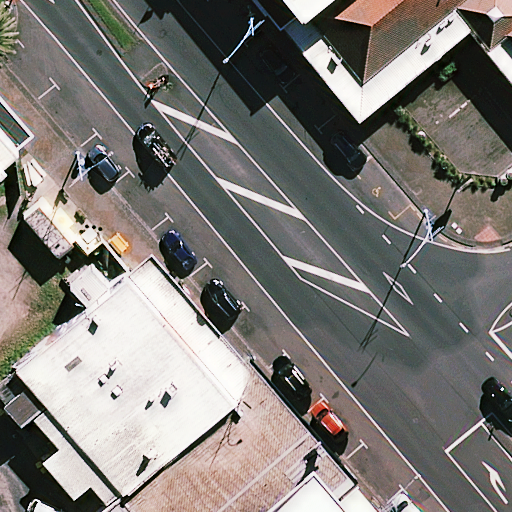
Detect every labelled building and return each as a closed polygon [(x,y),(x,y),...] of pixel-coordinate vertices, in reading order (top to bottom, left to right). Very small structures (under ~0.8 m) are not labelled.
[(511,0),(478,0),(375,84),(320,19),(297,35),(371,126),(481,36),(511,73),(511,0)] [(304,0),(320,19),(342,0),(304,0)] [(342,0),(320,19),(375,84),(478,0),(342,0)] [(0,217),(36,186),(44,179),(53,171),(0,110),(0,217)] [(51,204),(33,220),(71,263),(88,248),(51,204)] [(242,406),(132,281),(21,378),(131,503),(242,406)] [(335,511),(242,406),(131,503),(120,511),(335,511)]
